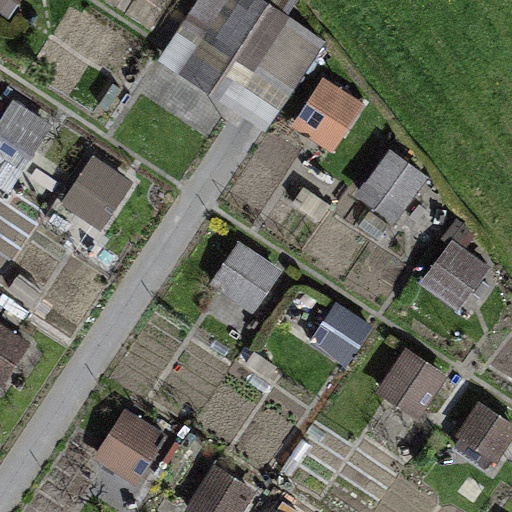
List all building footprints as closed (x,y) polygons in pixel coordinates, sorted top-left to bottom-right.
[(266,129),(339,26),(302,0),(197,0),(159,53),(266,129)] [(318,75),(297,131),(344,148),(364,92),(318,75)] [(391,145),(359,190),(397,217),(430,172),(391,145)] [(62,202),(105,228),(135,179),(92,153),(62,202)] [(461,309),(495,262),(454,233),(421,280),(461,309)] [(212,279),(255,308),(284,266),(241,237),(212,279)] [(309,340),(345,366),(376,321),(340,296),(309,340)] [(0,319),(0,379),(6,384),(33,342),(0,319)] [(377,388),(417,416),(450,370),(411,342),(377,388)] [(502,457),(511,438),(511,417),(479,400),(461,436),(502,457)] [(126,405),(94,455),(138,483),(169,432),(126,405)] [(192,511),(243,511),(256,480),(210,464),(192,511)]
